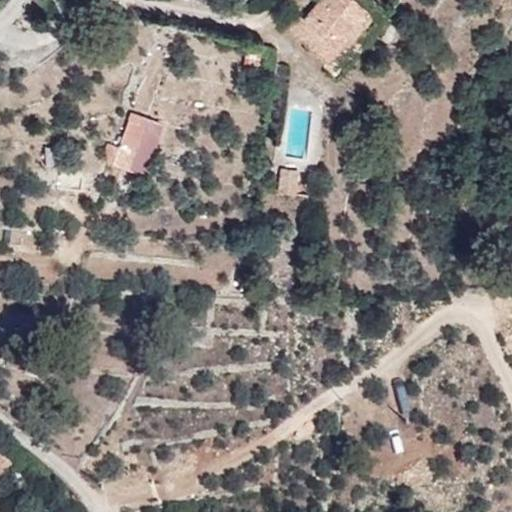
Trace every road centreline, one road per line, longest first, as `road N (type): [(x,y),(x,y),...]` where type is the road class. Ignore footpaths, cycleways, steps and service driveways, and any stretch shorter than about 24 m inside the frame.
road 1 (track): [(95,510),(181,492),(458,309),(495,347),(511,384)]
road 2 (unclassified): [(96,511),(81,486),(0,418)]
